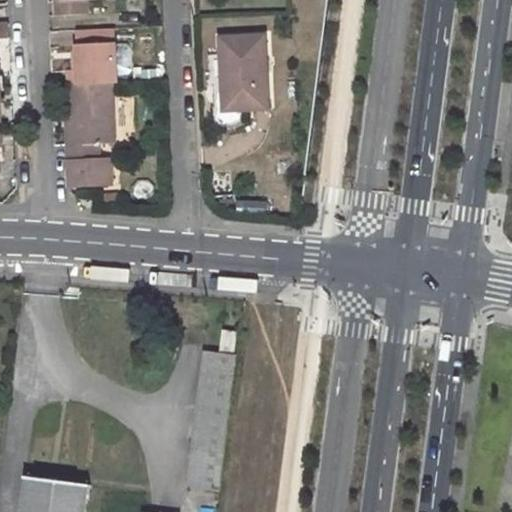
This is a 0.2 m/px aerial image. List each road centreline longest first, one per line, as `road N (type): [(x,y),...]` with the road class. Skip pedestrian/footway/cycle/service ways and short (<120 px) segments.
road 1 (primary): [(457,279),(495,0)]
road 2 (primary): [(440,0),(406,272)]
road 3 (residential): [(184,252),(175,0)]
road 4 (residential): [(39,241),(31,0)]
road 5 (primary): [(406,272),(374,511)]
road 6 (primary): [(431,511),(457,279)]
road 7 (unclassified): [(184,252),(406,272)]
road 8 (unclassified): [(39,241),(184,252)]
